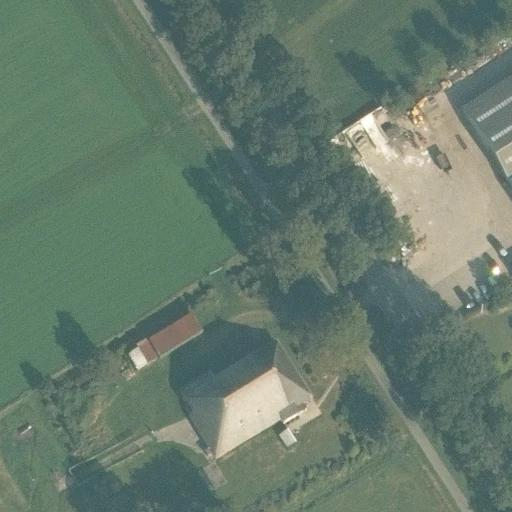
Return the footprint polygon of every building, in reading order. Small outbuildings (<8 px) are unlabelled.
[(511,81),(459,116),(511,196),(511,81)] [(160,360),(202,336),(192,318),(150,342),(160,360)] [(157,360),(146,342),(136,348),(138,351),(127,358),(140,379),(150,372),(146,367),(157,360)] [(303,408),(311,403),(276,345),(216,381),(211,374),(180,393),(194,419),(192,420),(217,461),(280,423),(282,427),(306,413),(303,408)] [(295,446),(287,433),(278,439),(287,452),(295,446)]
